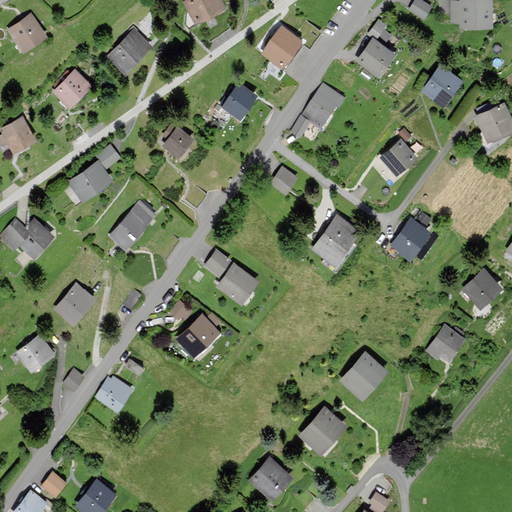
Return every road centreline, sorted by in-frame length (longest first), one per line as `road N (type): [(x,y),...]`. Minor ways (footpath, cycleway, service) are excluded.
road 1 (residential): [(0,511),(270,139)]
road 2 (residential): [(0,207),(291,0)]
road 3 (residential): [(270,139),(385,220),(474,113)]
road 4 (residential): [(401,483),(511,352)]
road 5 (residential): [(270,139),(356,19)]
